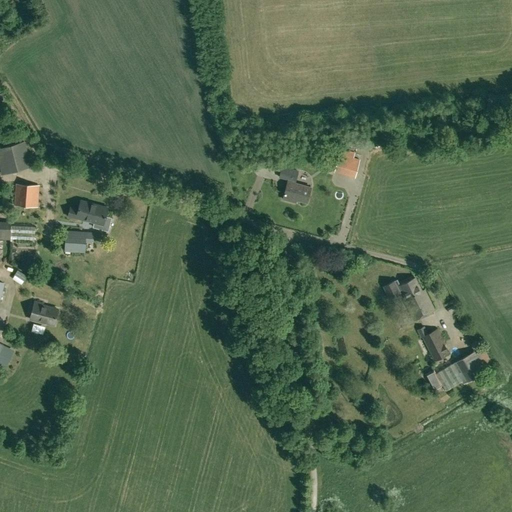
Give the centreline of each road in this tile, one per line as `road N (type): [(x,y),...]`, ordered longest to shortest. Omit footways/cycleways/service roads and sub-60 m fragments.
road 1 (unclassified): [(330,242),(66,175),(43,162),(0,89)]
road 2 (track): [(312,511),(282,230)]
